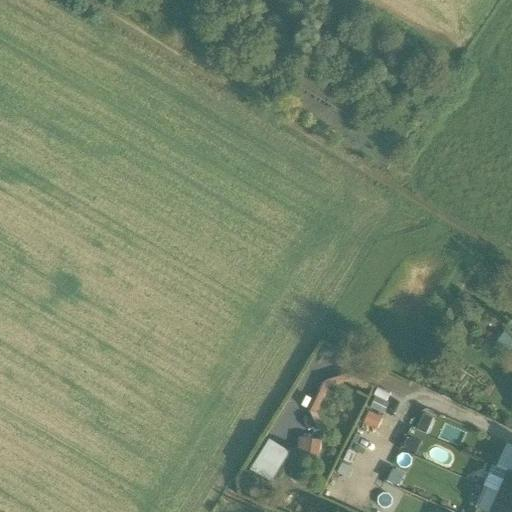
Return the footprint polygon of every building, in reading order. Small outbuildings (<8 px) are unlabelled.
[(300,0),(281,33),(421,114),(447,70),(326,0),(300,0)] [(249,89),(388,170),(415,125),(275,43),(249,89)] [(423,414),(415,432),(426,437),(434,419),(423,414)] [(409,438),(403,450),(416,456),(422,444),(409,438)] [(321,442),(298,439),(296,452),(301,453),(300,458),(319,460),(321,442)] [(271,484),(289,453),(268,441),(250,472),(271,484)] [(511,475),(511,448),(506,445),(495,468),(510,474),(511,475)] [(483,488),(486,490),(501,496),(510,474),(495,468),(492,466),(483,488)] [(391,470),(384,484),(397,490),(404,477),(391,470)] [(511,511),(511,475),(510,474),(501,496),(493,511),(511,511)] [(486,490),(477,511),(478,511),(493,511),(501,496),(486,490)]
